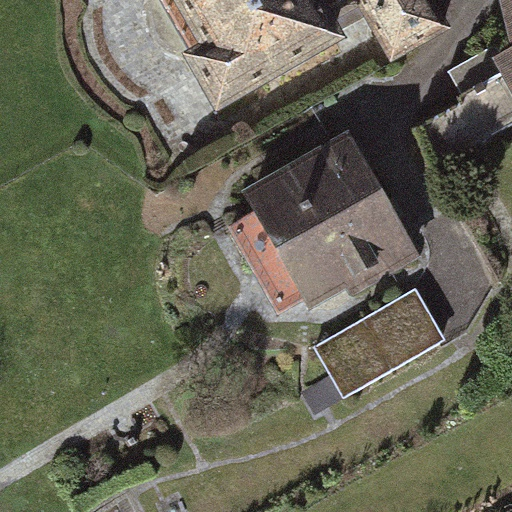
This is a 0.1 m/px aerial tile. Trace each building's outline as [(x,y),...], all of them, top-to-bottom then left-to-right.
[(306,0),(135,0),(198,115),(330,44),(306,0)] [(342,0),(378,63),(437,31),(419,0),(342,0)] [(511,120),(511,121),(511,0),(480,0),(492,14),(492,39),(491,83),(406,127),(431,165),(511,120)] [(411,259),(334,130),(227,193),(238,212),(213,226),(263,311),(289,296),(298,310),(332,290),(338,301),(411,259)] [(301,347),(330,399),(434,341),(405,289),(301,347)]
